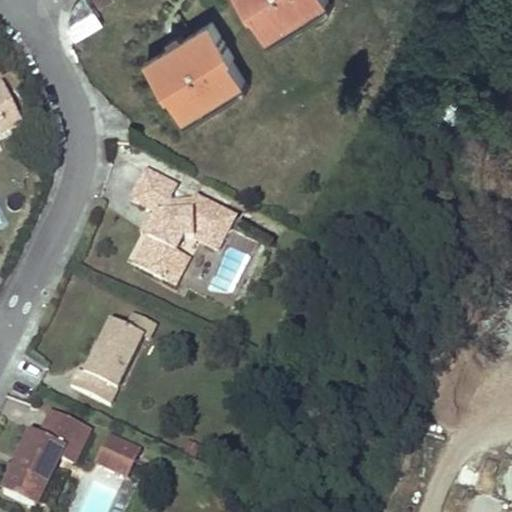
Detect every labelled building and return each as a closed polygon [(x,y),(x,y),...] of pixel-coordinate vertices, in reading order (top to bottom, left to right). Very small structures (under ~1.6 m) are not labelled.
[(241,0),(250,14),(253,12),(272,42),(333,3),(330,0),(241,0)] [(173,41),(145,58),(168,95),(170,94),(188,122),(249,84),(231,55),(233,54),(211,18),(186,33),(173,41)] [(175,31),(169,35),(173,41),(186,33),(182,27),(175,31)] [(0,133),(21,123),(1,83),(0,82),(0,133)] [(149,240),(135,266),(167,283),(181,257),(177,255),(183,242),(194,242),(217,254),(235,221),(196,200),(193,205),(174,206),(173,197),(177,189),(148,173),(131,203),(152,215),(148,223),(149,240)] [(190,262),(181,257),(167,283),(176,288),(190,262)] [(133,313),(126,327),(144,336),(150,339),(157,325),(133,313)] [(85,373),(78,370),(72,385),(112,404),(144,336),(126,327),(111,320),(85,373)] [(32,430),(4,490),(36,505),(60,456),(74,462),(90,428),(53,411),(42,434),(32,430)] [(129,477),(141,452),(108,437),(97,461),(129,477)]
